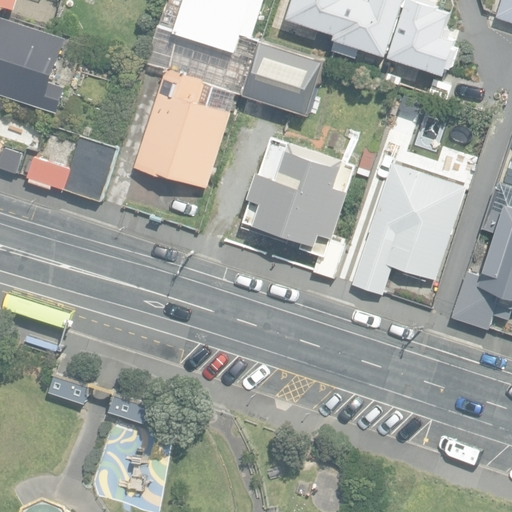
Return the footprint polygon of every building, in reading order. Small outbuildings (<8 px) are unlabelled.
[(189,0),(180,30),(249,53),(256,35),(265,0),(189,0)] [(332,0),(325,23),(425,58),(444,0),(332,0)] [(511,0),(502,0),(498,15),(511,19),(511,0)] [(0,90),(61,111),(69,85),(54,80),(68,37),(0,14),(0,90)] [(274,17),(268,35),(293,44),(300,26),(274,17)] [(249,53),(180,30),(175,46),(174,68),(207,79),(202,98),(213,102),(218,84),(245,93),(262,38),(256,35),(249,53)] [(248,92),(334,119),(350,67),(264,39),(247,91),(248,92)] [(212,103),(213,102),(202,98),(207,79),(174,68),(170,68),(139,166),(184,180),(185,177),(187,181),(198,185),(203,183),(210,186),(234,110),(212,103)] [(392,129),(414,136),(427,97),(405,90),(392,129)] [(30,175),(104,199),(121,146),(84,133),(72,167),(36,155),(30,175)] [(316,269),(338,276),(348,242),(336,238),(361,163),(276,136),(249,221),(263,226),(263,223),(301,235),(300,238),(299,242),(323,250),(316,269)] [(27,151),(8,145),(1,165),(20,171),(27,151)] [(356,284),(387,293),(396,265),(407,268),(406,273),(429,280),(431,275),(440,278),(470,185),(396,161),(356,284)] [(511,182),(502,180),(487,227),(500,231),(486,275),(471,270),(457,316),(494,327),(498,314),(511,317),(511,182)] [(60,344),(30,334),(28,340),(58,351),(60,344)] [(52,391),(88,402),(94,382),(59,371),(52,391)] [(113,410),(148,422),(154,402),(134,395),(119,391),(113,410)] [(71,511),(49,502),(28,511),(27,511),(71,511)]
